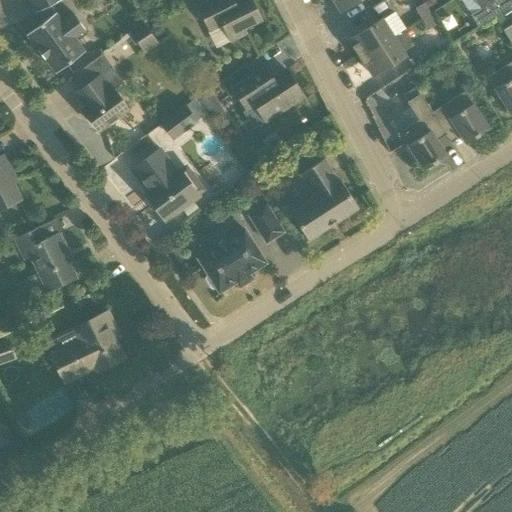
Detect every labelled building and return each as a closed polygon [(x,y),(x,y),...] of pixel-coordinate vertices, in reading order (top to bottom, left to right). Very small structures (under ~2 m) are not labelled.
[(45,58),(56,73),(85,51),(74,37),(85,30),(73,13),(62,21),(56,12),(52,5),(60,0),(29,0),(36,13),(39,12),(44,21),(27,34),(38,49),(37,50),(44,59),(45,58)] [(239,0),(229,5),(226,0),(208,0),(197,6),(210,31),(223,24),(232,42),(247,34),(244,29),(262,21),(251,0),(239,0)] [(332,0),(341,13),(360,0),(332,0)] [(478,26),(498,14),(491,2),(494,0),(475,0),(481,8),(470,15),(478,26)] [(431,13),(422,19),(427,29),(437,23),(431,13)] [(361,58),(394,37),(382,18),(348,39),(361,58)] [(145,53),(158,44),(143,21),(129,30),(145,53)] [(373,77),(407,56),(394,37),(361,58),(373,77)] [(511,114),(511,113),(511,61),(487,77),(511,114)] [(272,79),(264,67),(232,88),(247,109),(255,104),(266,121),(303,96),(286,69),(272,79)] [(111,68),(76,93),(86,107),(82,109),(98,131),(106,125),(108,127),(121,117),(120,115),(128,109),(111,88),(112,87),(121,81),(111,68)] [(366,96),(373,111),(404,96),(397,81),(366,96)] [(489,128),(465,91),(432,112),(441,125),(442,125),(450,119),(465,143),(489,128)] [(206,114),(219,104),(211,92),(198,102),(206,114)] [(441,125),(432,112),(421,94),(407,102),(419,121),(397,134),(412,158),(415,157),(423,170),(446,155),(437,140),(447,134),(442,125),(441,125)] [(198,121),(198,120),(185,105),(185,104),(159,123),(173,140),(198,121)] [(187,164),(181,168),(179,166),(176,168),(161,148),(148,158),(132,170),(156,202),(153,205),(165,221),(201,195),(200,194),(206,189),(187,164)] [(0,156),(0,209),(21,199),(10,176),(14,174),(4,155),(0,156)] [(339,183),(323,159),(300,174),(315,197),(291,213),(308,240),(327,228),(326,226),(338,218),(339,220),(358,208),(341,181),(339,183)] [(267,242),(283,232),(266,205),(249,215),(267,242)] [(45,240),(39,228),(14,239),(21,251),(26,249),(47,290),(77,277),(65,254),(69,252),(60,233),(45,240)] [(265,263),(244,229),(229,239),(224,232),(209,241),(214,249),(198,258),(209,275),(207,279),(212,287),(217,288),(219,292),(265,263)] [(95,372),(124,358),(115,339),(120,337),(108,312),(74,329),(80,341),(51,354),(64,382),(93,368),(95,372)] [(0,363),(16,357),(9,338),(0,341),(0,363)]
